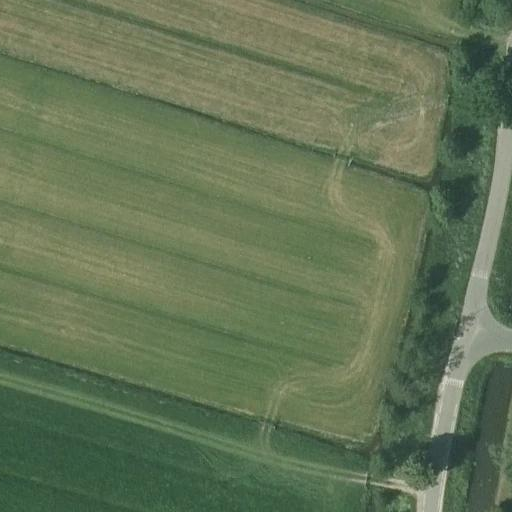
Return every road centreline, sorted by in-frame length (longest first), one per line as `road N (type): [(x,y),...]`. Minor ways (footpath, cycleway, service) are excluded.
road 1 (unclassified): [(465,332),(511,107)]
road 2 (unclassified): [(431,511),(465,332)]
